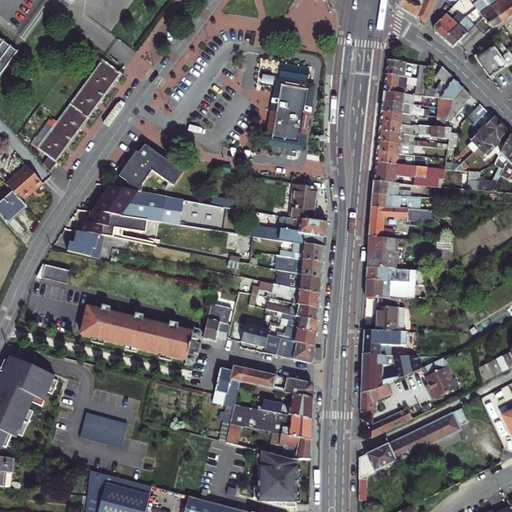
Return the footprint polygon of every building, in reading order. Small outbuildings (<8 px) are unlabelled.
[(417,19),(423,24),(427,23),(436,0),(396,0),(395,3),(396,7),(417,19)] [(501,23),(484,0),(477,0),(479,1),(481,5),(476,10),(483,18),(492,29),(496,26),(501,23)] [(508,18),(496,0),(484,0),(501,23),(504,21),(508,18)] [(496,0),(508,18),(511,15),(511,6),(507,0),(496,0)] [(479,1),(473,5),(476,10),(481,5),(479,1)] [(471,13),(479,22),(480,21),(483,18),(476,10),(471,13)] [(439,36),(443,40),(464,19),(459,14),(452,21),(446,15),(433,29),(433,32),(436,34),(439,36)] [(448,44),(452,48),(475,26),(466,17),(464,19),(443,40),(448,44)] [(462,56),(488,30),(480,21),(479,22),(475,26),(452,48),(454,50),(458,53),(462,56)] [(0,40),(0,75),(17,53),(11,49),(0,40)] [(482,67),(489,78),(511,62),(511,58),(510,56),(508,53),(502,57),(501,60),(493,49),(484,54),(482,51),(474,56),(482,67)] [(55,162),(121,74),(103,61),(37,149),(48,157),(42,165),(49,173),(56,163),(55,162)] [(386,72),(386,75),(410,79),(412,65),(387,61),(387,67),(386,72)] [(425,98),(426,86),(429,68),(420,66),(418,80),(417,87),(415,96),(421,97),(425,98)] [(452,101),(462,89),(452,78),(442,68),(436,77),(442,82),(437,90),(426,86),(425,98),(439,99),(452,101)] [(385,84),(384,93),(405,95),(406,85),(417,87),(418,80),(410,79),(386,75),(385,84)] [(303,125),(309,86),(295,83),(276,80),(274,94),(267,144),(270,144),(269,152),(296,156),(298,148),(300,148),(303,125)] [(451,119),(470,96),(462,89),(452,101),(450,110),(447,117),(451,119)] [(384,93),(383,102),(413,106),(413,101),(420,102),(421,97),(415,96),(405,95),(384,93)] [(439,99),(438,108),(450,110),(452,101),(439,99)] [(382,107),(381,112),(411,115),(423,117),(424,110),(419,110),(420,107),(413,106),(383,102),(382,107)] [(479,105),(465,120),(472,127),(486,113),(479,105)] [(447,117),(450,110),(438,108),(436,119),(446,120),(447,117)] [(381,117),(380,122),(411,125),(411,121),(410,120),(411,115),(381,112),(381,117)] [(445,129),(446,120),(436,119),(435,128),(445,129)] [(473,153),(478,148),(500,127),(497,124),(494,121),(487,127),(486,125),(477,134),(478,137),(474,140),(472,139),(470,140),(472,142),(467,147),(473,153)] [(411,125),(380,122),(380,128),(379,133),(406,135),(407,129),(418,131),(419,126),(411,125)] [(445,129),(435,128),(419,126),(418,131),(418,137),(449,140),(448,145),(447,150),(447,154),(451,155),(455,156),(456,150),(458,141),(459,135),(450,134),(451,130),(445,129)] [(499,156),(509,136),(508,135),(504,131),(500,127),(478,148),(484,154),(491,149),(495,153),(499,156)] [(406,135),(379,133),(379,138),(378,142),(414,146),(430,148),(430,144),(413,142),(413,136),(406,135)] [(507,163),(511,153),(511,138),(509,136),(499,156),(494,165),(500,168),(503,170),(507,163)] [(414,146),(378,142),(377,148),(377,154),(413,157),(414,146)] [(111,188),(140,193),(142,186),(142,184),(144,181),(145,179),(147,176),(151,172),(173,187),(183,172),(171,164),(144,145),(138,154),(135,152),(134,154),(118,177),(119,178),(111,188)] [(489,159),(495,153),(491,149),(484,154),(489,159)] [(413,157),(377,154),(376,159),(376,164),(433,169),(433,162),(422,162),(422,158),(413,157)] [(460,166),(455,171),(463,172),(468,167),(464,162),(460,166)] [(433,169),(376,164),(375,173),(374,183),(399,185),(437,188),(438,179),(441,179),(442,170),(433,169)] [(41,184),(27,167),(23,170),(17,175),(33,192),(41,184)] [(503,170),(500,168),(493,183),(497,183),(503,170)] [(468,172),(467,191),(477,192),(479,179),(479,174),(468,172)] [(33,192),(17,175),(6,186),(14,194),(21,202),(27,197),(33,192)] [(479,179),(477,192),(491,193),(497,183),(493,183),(481,181),(482,179),(479,179)] [(373,189),(373,195),(411,198),(411,192),(398,191),(399,185),(374,183),(373,189)] [(317,200),(316,200),(317,189),(293,185),(289,219),(301,221),(313,222),(314,211),(316,211),(317,206),(317,200)] [(0,203),(0,217),(6,224),(15,215),(25,206),(21,202),(14,194),(1,205),(0,203)] [(411,198),(373,195),(372,199),(372,202),(371,208),(408,210),(420,210),(421,198),(411,198)] [(213,197),(211,206),(222,208),(236,210),(238,202),(213,197)] [(211,206),(211,207),(162,199),(161,209),(92,199),(90,212),(148,221),(150,221),(219,231),(220,226),(222,208),(211,206)] [(408,210),(371,208),(371,214),(370,221),(384,222),(384,219),(407,220),(408,210)] [(431,212),(420,210),(408,210),(407,220),(407,221),(430,222),(431,212)] [(90,212),(87,212),(85,224),(83,223),(82,233),(105,236),(121,239),(122,236),(124,230),(146,233),(148,221),(90,212)] [(280,231),(251,226),(249,237),(253,238),(297,244),(323,248),(325,236),(327,223),(313,222),(301,221),(289,219),(282,218),(280,231)] [(397,240),(411,240),(412,233),(383,231),(384,222),(370,221),(368,238),(397,240)] [(82,233),(77,232),(75,243),(71,242),(69,252),(99,259),(105,236),(82,233)] [(122,236),(121,239),(153,246),(154,243),(122,236)] [(368,238),(367,269),(402,271),(402,247),(397,247),(397,240),(368,238)] [(438,242),(437,252),(452,253),(451,242),(438,242)] [(292,259),(322,264),(323,256),(323,248),(297,244),(296,255),(280,252),(280,257),(292,259)] [(452,253),(437,252),(436,273),(457,274),(453,256),(452,253)] [(300,275),(321,279),(322,264),(292,259),(280,257),(277,256),(276,264),(276,271),(278,272),(300,275)] [(71,286),(74,272),(44,265),(41,279),(71,286)] [(402,271),(367,269),(366,275),(366,281),(415,283),(416,271),(402,271)] [(415,283),(366,281),(365,298),(378,298),(399,299),(414,300),(415,286),(421,286),(423,287),(425,272),(416,271),(415,283)] [(320,286),(321,279),(300,275),(278,272),(277,276),(293,279),(292,289),(319,295),(320,290),(320,286)] [(319,295),(292,289),(260,282),(258,291),(257,297),(275,301),(276,295),(293,299),(292,304),(299,306),(318,310),(319,302),(319,295)] [(399,299),(378,298),(378,308),(376,308),(376,320),(376,332),(406,332),(406,322),(405,322),(405,309),(399,309),(399,299)] [(211,304),(203,339),(215,342),(218,331),(223,333),(228,334),(230,326),(228,325),(232,309),(211,304)] [(318,310),(299,306),(299,310),(292,308),(290,308),(290,310),(267,305),(265,310),(283,314),(294,316),(317,322),(317,316),(318,310)] [(202,334),(199,330),(192,329),(192,332),(176,328),(176,327),(172,326),(172,327),(153,323),(153,324),(141,321),(142,319),(138,318),(137,321),(108,313),(108,311),(105,310),(104,313),(87,308),(80,336),(184,361),(183,365),(191,367),(194,365),(195,359),(193,356),(194,354),(198,355),(201,344),(196,343),(197,342),(200,340),(202,334)] [(294,316),(283,314),(282,319),(288,320),(287,328),(316,335),(316,329),(317,322),(294,316)] [(264,354),(276,356),(281,339),(315,347),(316,335),(287,328),(285,334),(278,333),(277,338),(268,336),(264,354)] [(406,332),(376,332),(363,331),(363,343),(362,355),(386,356),(387,356),(387,346),(405,346),(406,332)] [(281,339),(276,356),(284,358),(310,364),(314,362),(315,354),(315,347),(281,339)] [(483,382),(511,367),(511,361),(508,354),(477,370),(483,382)] [(386,356),(362,355),(361,360),(361,373),(360,386),(360,394),(373,392),(382,387),(383,368),(384,366),(386,366),(386,356)] [(406,357),(394,356),(395,366),(398,380),(422,369),(420,357),(406,357)] [(0,448),(6,450),(12,438),(16,439),(35,398),(45,402),(55,377),(11,358),(0,381),(0,448)] [(425,378),(426,378),(447,369),(443,360),(423,369),(427,377),(425,378)] [(395,366),(383,368),(382,387),(387,385),(398,380),(395,366)] [(232,372),(229,385),(239,388),(240,383),(293,395),(313,400),(314,390),(310,385),(233,367),(233,368),(232,372)] [(452,379),(447,369),(426,378),(429,385),(431,390),(429,391),(433,400),(454,390),(449,380),(452,379)] [(239,388),(229,385),(232,372),(226,371),(221,370),(215,392),(228,395),(228,392),(237,394),(239,388)] [(360,405),(375,402),(377,402),(391,395),(387,385),(382,387),(373,392),(360,394),(360,399),(360,405)] [(253,409),(312,421),(313,411),(313,400),(293,395),(290,407),(258,400),(256,406),(253,406),(253,409)] [(360,405),(360,413),(374,414),(375,402),(360,405)] [(312,431),(312,421),(253,409),(234,406),(232,415),(230,425),(241,427),(273,433),(311,441),(312,431)] [(453,413),(460,427),(468,422),(461,409),(453,413)] [(372,433),(372,439),(412,420),(407,410),(372,426),(372,433)] [(86,412),(80,437),(89,439),(95,415),(86,412)] [(453,413),(388,445),(396,463),(462,431),(460,427),(453,413)] [(127,424),(95,415),(89,439),(121,448),(127,424)] [(226,444),(230,425),(225,424),(221,443),(226,444)] [(241,427),(230,425),(226,444),(231,445),(236,446),(241,427)] [(311,449),(311,441),(273,433),(270,445),(283,447),(297,450),(295,460),(298,460),(310,460),(311,457),(311,449)] [(366,501),(366,477),(396,463),(388,445),(359,459),(359,480),(359,501),(366,501)] [(297,450),(283,447),(281,458),(292,460),(295,460),(297,450)] [(258,465),(257,502),(285,503),(285,506),(288,507),(296,508),(296,506),(298,460),(295,460),(292,460),(261,453),(261,466),(258,465)] [(13,474),(14,460),(0,458),(0,487),(3,488),(5,473),(13,474)] [(108,476),(89,471),(86,498),(84,511),(97,511),(105,486),(108,476)] [(105,486),(97,511),(145,511),(149,497),(105,486)] [(202,490),(199,498),(205,500),(208,492),(202,490)] [(243,511),(188,497),(184,511),(243,511)]
